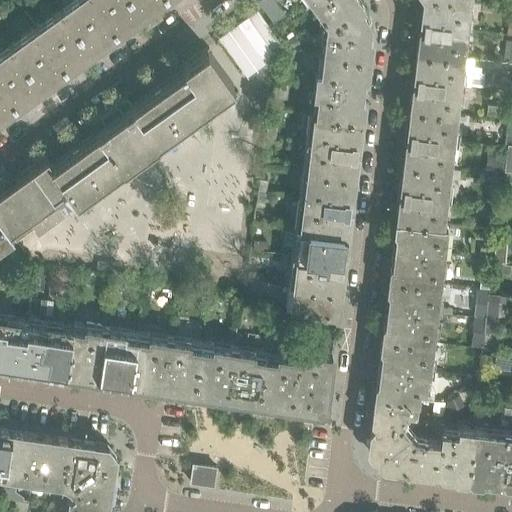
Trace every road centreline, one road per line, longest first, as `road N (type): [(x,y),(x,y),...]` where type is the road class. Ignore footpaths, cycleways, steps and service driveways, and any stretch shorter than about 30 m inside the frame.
road 1 (residential): [(392,0),(396,23),(339,485)]
road 2 (residential): [(0,153),(213,0)]
road 3 (residential): [(148,502),(139,413),(0,389)]
road 4 (residential): [(339,485),(511,508)]
